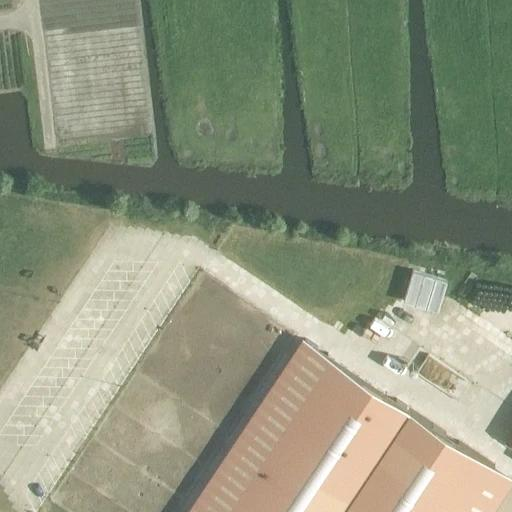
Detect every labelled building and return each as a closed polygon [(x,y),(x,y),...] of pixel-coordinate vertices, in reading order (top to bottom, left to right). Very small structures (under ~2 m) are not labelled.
[(411,270),(402,300),(437,311),(446,280),(411,270)] [(490,287),(477,308),(508,329),(511,322),(511,287),(508,284),(501,294),(490,287)] [(475,327),(480,320),(473,315),(468,322),(475,327)] [(505,346),(510,339),(488,325),(484,332),(505,346)] [(478,340),(482,333),(475,329),(471,336),(478,340)] [(305,339),(189,511),(463,511),(495,465),(305,339)]
